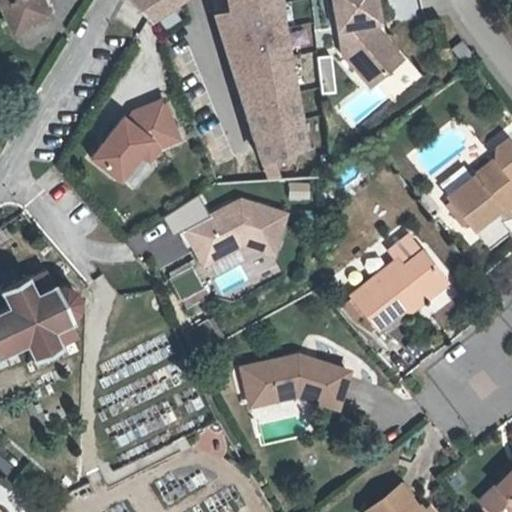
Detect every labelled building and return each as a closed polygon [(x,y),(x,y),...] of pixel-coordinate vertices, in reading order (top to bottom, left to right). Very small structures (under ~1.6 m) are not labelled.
[(46,14),(38,0),(0,0),(0,4),(12,30),(46,14)] [(130,0),(147,20),(148,21),(179,0),(130,0)] [(233,0),(235,11),(217,14),(223,38),(221,38),(259,161),(302,145),(276,0),(233,0)] [(374,0),(331,0),(341,53),(348,61),(356,54),(377,78),(401,58),(376,30),(372,30),(371,24),(379,22),(374,0)] [(474,58),(461,41),(451,49),(464,65),(474,58)] [(377,78),(356,54),(348,61),(369,85),(377,78)] [(381,78),(391,94),(419,78),(408,61),(381,78)] [(159,146),(178,139),(162,99),(132,110),(125,120),(122,117),(90,157),(118,179),(139,153),(148,160),(159,146)] [(501,210),(511,201),(511,179),(495,158),(447,196),(451,201),(467,222),(472,227),(496,208),(499,212),(501,210)] [(464,168),(435,188),(441,196),(469,176),(464,168)] [(271,253),(283,213),(240,200),(184,229),(202,264),(240,244),(271,253)] [(467,222),(451,201),(444,206),(461,228),(467,222)] [(475,231),(499,212),(496,208),(472,227),(475,231)] [(444,282),(407,235),(387,251),(395,261),(351,296),(377,329),(404,307),(416,297),(420,302),(444,282)] [(76,337),(67,319),(70,317),(71,316),(73,314),(74,312),(75,311),(76,308),(77,305),(78,303),(77,299),(77,297),(76,294),(73,291),(71,288),(69,287),(66,286),(63,286),(60,285),(58,285),(55,286),(52,288),(43,269),(25,277),(23,274),(22,275),(23,278),(0,289),(0,288),(0,293),(6,306),(0,309),(0,352),(4,350),(6,353),(8,352),(6,349),(22,342),(29,356),(26,358),(28,360),(30,358),(32,361),(34,360),(32,357),(55,347),(56,349),(59,348),(57,346),(76,337)] [(407,311),(420,302),(416,297),(404,307),(407,311)] [(306,367),(309,358),(297,354),(291,356),(292,362),(306,367)] [(336,407),(347,371),(309,358),(306,367),(292,362),(291,356),(241,367),(247,394),(275,388),(277,398),(296,394),(336,407)] [(249,405),(277,398),(275,388),(247,394),(249,405)] [(511,511),(511,468),(511,470),(479,501),(490,511),(511,511)] [(430,511),(428,509),(423,511),(420,511),(399,485),(366,511),(430,511)]
